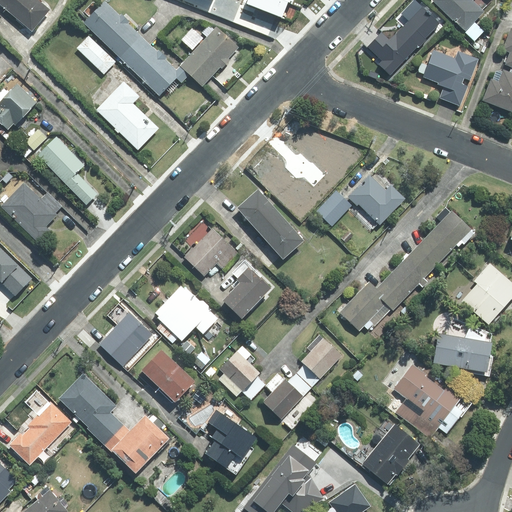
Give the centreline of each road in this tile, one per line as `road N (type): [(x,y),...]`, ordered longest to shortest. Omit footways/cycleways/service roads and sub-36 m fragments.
road 1 (residential): [(0,373),(282,79)]
road 2 (residential): [(511,167),(282,79)]
